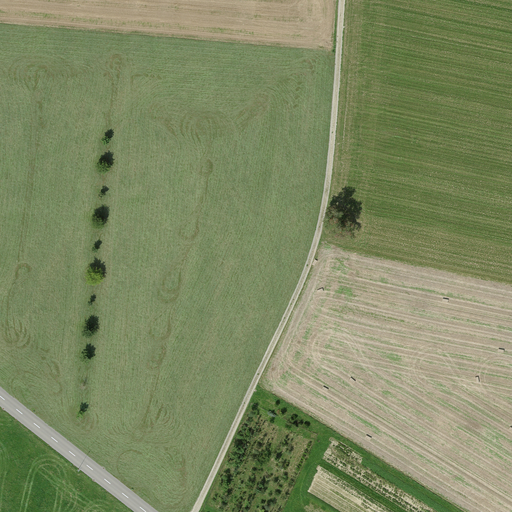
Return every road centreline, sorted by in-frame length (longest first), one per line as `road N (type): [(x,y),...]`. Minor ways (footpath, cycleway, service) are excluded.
road 1 (track): [(195,511),(318,240),(342,0)]
road 2 (tertiary): [(146,511),(0,395)]
